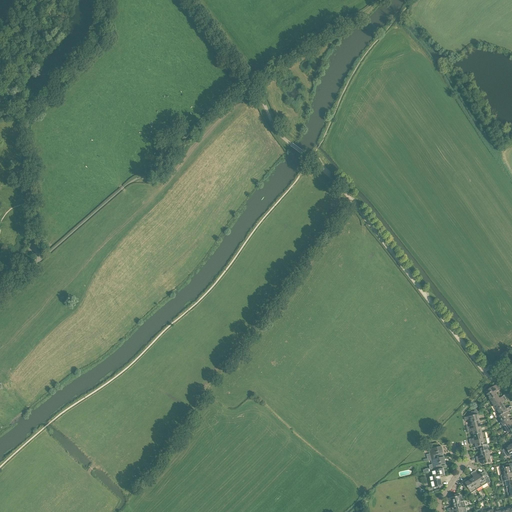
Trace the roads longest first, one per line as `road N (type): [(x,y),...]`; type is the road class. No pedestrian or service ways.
road 1 (unclassified): [(511,374),(483,372),(330,176),(277,132),(187,0)]
road 2 (unclassified): [(35,245),(27,119),(94,45),(107,0)]
road 3 (track): [(13,118),(9,85),(49,28),(57,0)]
